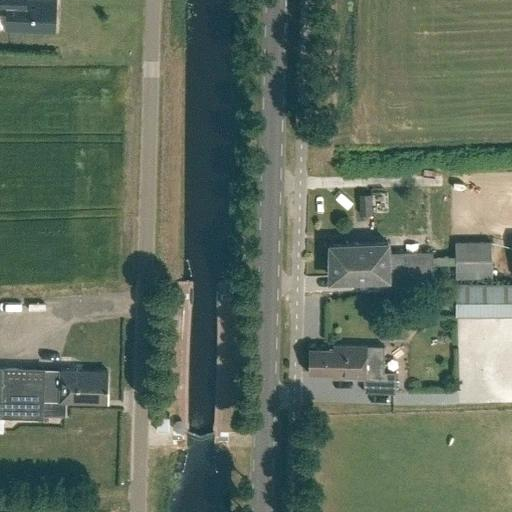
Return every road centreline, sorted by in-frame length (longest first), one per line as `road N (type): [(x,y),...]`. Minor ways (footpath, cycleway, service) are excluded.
road 1 (unclassified): [(137,511),(152,0)]
road 2 (secondary): [(263,511),(277,0)]
